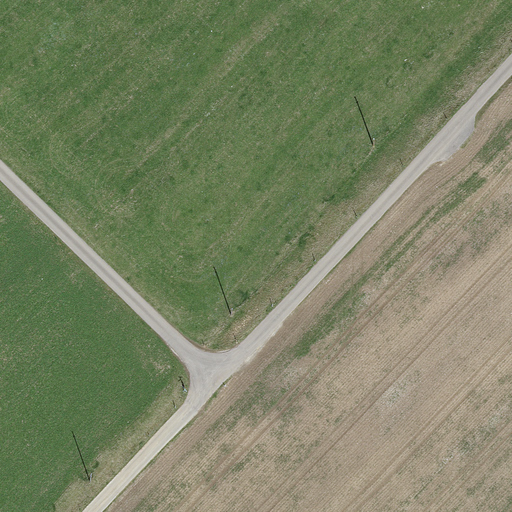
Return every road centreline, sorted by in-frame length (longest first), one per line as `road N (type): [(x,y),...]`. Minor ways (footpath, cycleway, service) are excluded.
road 1 (unclassified): [(0,171),(215,381),(511,63)]
road 2 (track): [(89,511),(215,381)]
